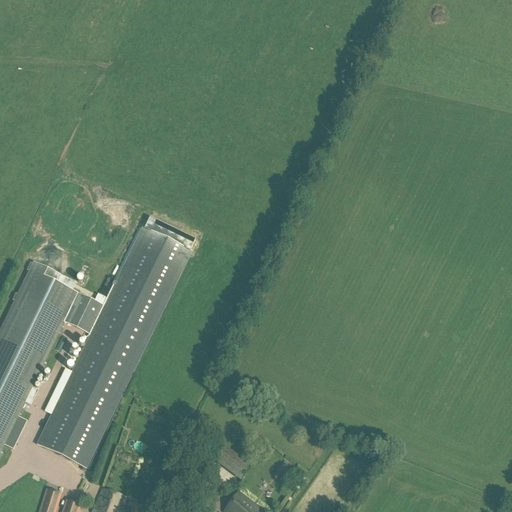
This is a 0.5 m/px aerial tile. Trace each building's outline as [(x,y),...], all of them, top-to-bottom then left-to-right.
[(43,372),(46,366),(45,365),(59,336),(60,337),(64,330),(62,329),(65,324),(90,336),(101,313),(102,313),(38,446),(37,445),(37,446),(86,470),(123,393),(191,253),(192,254),(192,253),(190,252),(195,241),(150,219),(144,230),(142,229),(139,228),(105,299),(98,295),(94,303),(78,295),(80,293),(74,290),(73,293),(72,292),(76,284),(61,277),(57,286),(29,273),(18,296),(16,295),(13,302),(15,303),(0,332),(0,460),(3,455),(1,455),(19,417),(21,417),(24,411),(23,410),(26,404),(31,407),(38,392),(33,390),(41,372),(43,372)] [(225,448),(215,463),(241,482),(245,477),(251,468),(225,448)] [(91,499),(98,485),(91,482),(84,496),(91,499)] [(102,491),(93,511),(121,511),(125,500),(102,491)] [(55,511),(60,498),(47,494),(41,511),(55,511)] [(262,511),(239,494),(224,511),(264,511),(263,511),(262,511)] [(68,501),(64,511),(78,511),(81,505),(68,501)]
